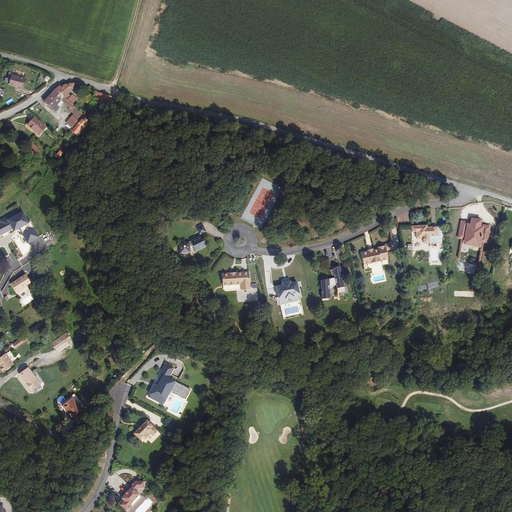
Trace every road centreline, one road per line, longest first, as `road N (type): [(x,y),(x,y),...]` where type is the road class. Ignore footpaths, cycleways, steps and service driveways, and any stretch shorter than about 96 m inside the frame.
road 1 (unclassified): [(62,74),(467,188)]
road 2 (residential): [(81,511),(106,472),(130,372),(226,241)]
road 3 (residential): [(248,249),(314,247),(396,210),(460,198),(467,188)]
